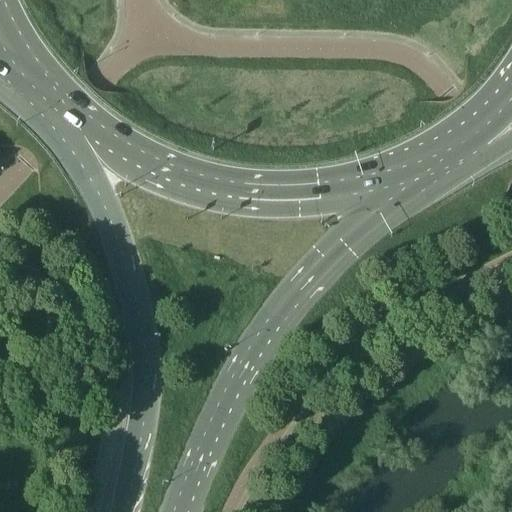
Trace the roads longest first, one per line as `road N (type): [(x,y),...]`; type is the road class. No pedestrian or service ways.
road 1 (secondary): [(28,90),(99,204),(135,313),(139,414),(120,511)]
road 2 (secondary): [(175,511),(217,413),(279,313),(405,177)]
road 3 (primary): [(28,90),(155,170),(201,183),(271,193),(405,177)]
road 4 (primary): [(405,177),(485,118),(511,81)]
